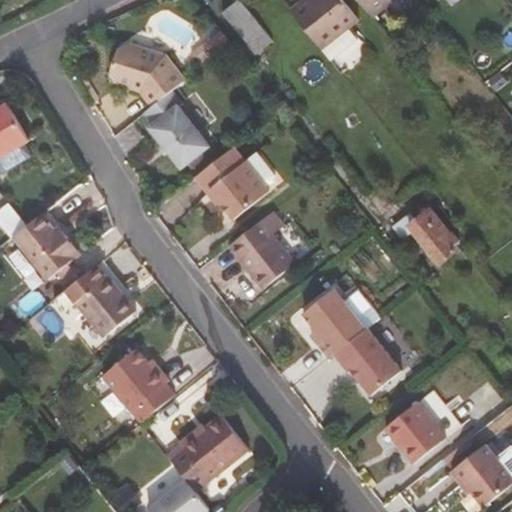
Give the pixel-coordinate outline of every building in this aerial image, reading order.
[(238,0),(222,12),(243,39),(261,25),(240,0),(238,0)] [(323,49),(349,28),(358,21),(341,0),(305,0),(304,0),(301,0),(291,8),(323,49)] [(360,0),(373,16),(393,0),(360,0)] [(349,28),(323,49),(333,60),(358,39),(349,28)] [(167,92),(171,88),(184,79),(165,53),(127,43),(118,47),(108,74),(115,85),(127,88),(130,86),(139,89),(151,104),(167,92)] [(171,88),(167,92),(151,104),(143,110),(152,122),(148,125),(179,166),(208,145),(176,103),(180,100),(171,88)] [(0,155),(32,136),(7,96),(0,100),(0,155)] [(0,167),(1,170),(35,155),(30,145),(0,158),(0,167)] [(263,194),(229,148),(194,175),(205,190),(209,187),(219,200),(232,217),(263,194)] [(215,203),(219,200),(209,187),(205,190),(215,203)] [(414,233),(439,264),(461,246),(432,209),(414,222),(410,217),(394,229),(402,241),(414,233)] [(262,286),(294,261),(272,232),(283,223),(272,210),(229,242),(262,286)] [(60,236),(53,228),(41,213),(30,222),(13,236),(47,277),(79,250),(65,232),(60,236)] [(65,232),(58,224),(53,228),(60,236),(65,232)] [(102,334),(134,308),(105,273),(104,275),(94,263),(53,297),(62,309),(74,300),(102,334)] [(333,351),(366,326),(379,317),(358,289),(343,299),(334,287),(304,309),(317,325),(325,336),(319,340),(329,354),(333,351)] [(317,325),(311,330),(319,340),(325,336),(317,325)] [(366,326),(333,351),(347,369),(350,367),(369,393),(400,370),(366,326)] [(152,366),(147,360),(136,346),(102,374),(140,421),(174,392),(164,381),(168,377),(156,363),(152,366)] [(156,363),(151,357),(147,360),(152,366),(156,363)] [(445,436),(418,400),(385,425),(412,461),(445,436)] [(221,410),(205,423),(196,431),(194,428),(180,440),(182,442),(169,454),(188,476),(198,488),(212,476),(250,443),(221,410)] [(203,420),(194,428),(196,431),(205,423),(203,420)] [(483,505),(511,483),(511,482),(511,480),(511,451),(509,448),(493,459),(483,444),(451,469),(461,482),(464,480),(471,489),(483,505)] [(198,488),(188,476),(151,508),(154,511),(203,511),(212,504),(198,488)] [(468,492),(471,489),(464,480),(461,482),(468,492)]
